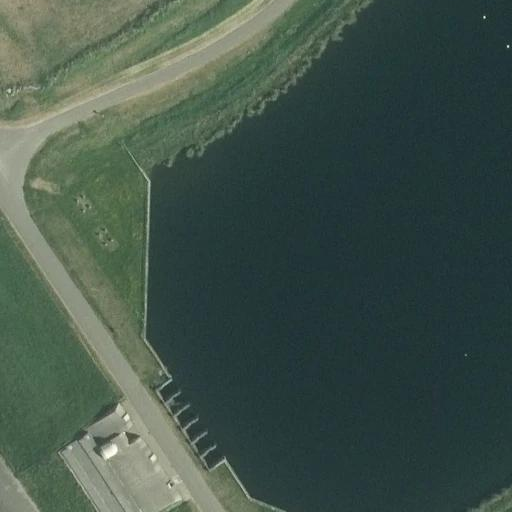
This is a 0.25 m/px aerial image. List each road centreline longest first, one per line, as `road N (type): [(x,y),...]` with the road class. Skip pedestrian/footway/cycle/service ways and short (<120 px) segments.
road 1 (unclassified): [(208,511),(51,278),(0,185)]
road 2 (unclassified): [(0,161),(43,130),(208,58),(293,0)]
